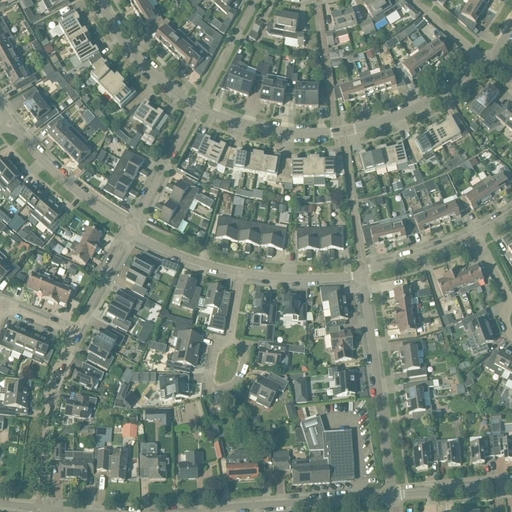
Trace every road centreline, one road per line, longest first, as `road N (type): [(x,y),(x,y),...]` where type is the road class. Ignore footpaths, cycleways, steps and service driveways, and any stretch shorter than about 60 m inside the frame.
road 1 (residential): [(483,62),(431,102),(342,134),(295,136),(197,107)]
road 2 (residential): [(394,496),(362,273)]
road 3 (residential): [(394,496),(189,511)]
road 4 (residential): [(130,231),(61,179),(10,123)]
road 5 (residential): [(197,107),(139,58),(97,0)]
road 6 (residential): [(130,231),(197,107)]
road 7 (residential): [(229,343),(244,349),(242,369),(232,387),(210,390),(214,347),(222,342)]
road 8 (residential): [(197,107),(255,0)]
road 9 (residential): [(241,274),(362,273)]
road 10 (residential): [(362,273),(476,234)]
